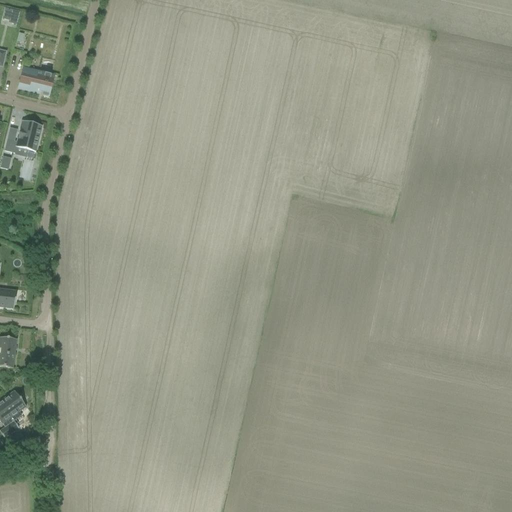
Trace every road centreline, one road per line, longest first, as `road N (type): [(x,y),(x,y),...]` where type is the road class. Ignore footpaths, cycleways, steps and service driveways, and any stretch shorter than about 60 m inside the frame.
road 1 (residential): [(0,320),(46,326),(44,238),(69,115)]
road 2 (track): [(49,466),(46,326)]
